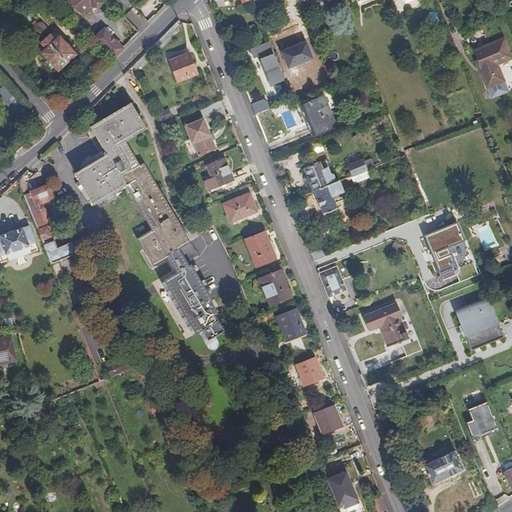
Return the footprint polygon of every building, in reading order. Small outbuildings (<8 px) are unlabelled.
[(102,0),(69,0),(85,16),(102,0)] [(181,25),(177,21),(133,66),(137,69),(181,25)] [(33,23),(32,24),(42,36),(45,33),(45,29),(42,25),(38,25),(37,26),(33,23)] [(96,38),(114,57),(123,48),(105,29),(96,38)] [(45,39),(67,63),(76,54),(59,37),(56,40),(51,34),(45,39)] [(474,50),(478,60),(476,61),(480,72),(492,98),(509,91),(497,64),(511,58),(511,56),(504,38),(474,50)] [(58,72),(67,63),(45,39),(40,44),(45,49),(41,54),(58,72)] [(272,85),(286,80),(270,41),(251,49),(255,58),(260,56),(272,85)] [(282,52),(289,68),(313,58),(306,42),(282,52)] [(178,82),(198,74),(189,53),(170,61),(178,82)] [(28,112),(5,86),(0,90),(0,96),(20,119),(28,112)] [(290,90),(294,99),(298,97),(295,88),(290,90)] [(327,109),(322,96),(312,100),(313,103),(301,108),(312,135),(336,125),(329,109),(327,109)] [(146,128),(131,102),(90,127),(104,150),(82,163),(80,166),(81,170),(75,174),(83,186),(80,188),(84,196),(87,194),(93,204),(123,186),(143,218),(128,227),(151,266),(166,257),(174,269),(176,273),(163,280),(178,305),(176,306),(187,324),(189,323),(195,333),(202,330),(207,339),(223,329),(214,315),(217,313),(210,300),(212,299),(190,264),(188,265),(186,262),(198,255),(190,243),(167,203),(143,164),(139,166),(125,142),(146,128)] [(159,121),(171,117),(169,110),(156,115),(159,121)] [(204,120),(187,127),(199,156),(216,149),(204,120)] [(418,141),(425,138),(423,132),(415,135),(418,141)] [(233,180),(225,158),(208,166),(212,178),(205,182),(209,191),(233,180)] [(291,164),(288,158),(278,162),(280,168),(291,164)] [(349,177),(369,169),(366,161),(365,158),(345,166),(349,177)] [(371,159),(366,161),(369,169),(374,166),(371,159)] [(306,169),(315,191),(337,182),(334,175),(332,174),(327,160),(306,169)] [(372,175),(369,169),(349,177),(351,179),(352,183),(372,175)] [(52,262),(76,252),(72,242),(57,248),(54,240),(48,242),(46,237),(49,235),(46,228),(43,229),(41,225),(48,222),(40,203),(53,197),(48,185),(29,193),(22,175),(18,179),(49,257),(52,262)] [(337,182),(315,191),(324,213),(339,207),(334,195),(346,190),(341,180),(337,182)] [(257,212),(250,194),(224,205),(231,223),(257,212)] [(7,254),(29,246),(28,244),(35,242),(28,223),(0,232),(0,233),(0,236),(0,235),(0,252),(5,251),(7,254)] [(465,242),(458,224),(425,237),(431,251),(435,250),(437,256),(433,257),(441,276),(450,272),(447,266),(451,264),(445,250),(465,242)] [(256,268),(276,260),(265,231),(246,240),(256,268)] [(324,249),(311,253),(314,261),(324,257),(327,256),(324,249)] [(336,267),(320,274),(329,297),(346,290),(336,267)] [(270,305),(291,296),(281,270),(260,278),(270,305)] [(473,350),(505,337),(483,286),(464,294),(469,306),(456,311),(473,350)] [(406,310),(400,312),(394,297),(358,312),(364,326),(376,321),(385,343),(391,340),(398,337),(400,342),(404,351),(420,345),(406,310)] [(287,341),(306,334),(297,310),(278,317),(287,341)] [(272,312),(260,316),(263,323),(275,318),(272,312)] [(11,335),(0,337),(0,362),(16,360),(11,335)] [(324,379),(315,358),(313,353),(296,359),(298,366),(297,366),(305,386),(324,379)] [(134,365),(129,355),(105,365),(110,375),(134,365)] [(103,379),(100,381),(95,383),(97,388),(105,385),(103,379)] [(480,435),(497,428),(485,398),(466,406),(472,421),(466,423),(474,443),(482,439),(481,438),(480,435)] [(49,415),(44,403),(43,400),(39,401),(33,404),(39,419),(49,415)] [(335,407),(315,415),(324,435),(344,427),(335,407)] [(51,425),(49,418),(40,421),(43,428),(51,425)] [(480,435),(481,438),(498,431),(497,428),(480,435)] [(318,451),(314,453),(318,462),(320,461),(328,459),(326,455),(320,457),(318,451)] [(463,471),(453,452),(424,468),(433,486),(463,471)] [(511,480),(511,463),(503,468),(510,481),(511,480)] [(327,479),(338,507),(357,499),(346,471),(327,479)] [(377,511),(384,511),(388,511),(382,497),(373,500),(377,511)]
